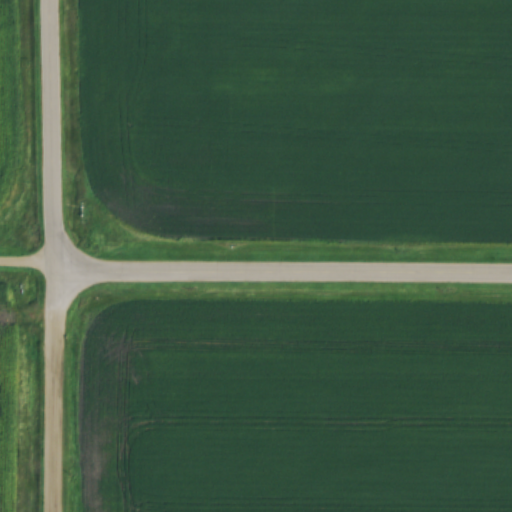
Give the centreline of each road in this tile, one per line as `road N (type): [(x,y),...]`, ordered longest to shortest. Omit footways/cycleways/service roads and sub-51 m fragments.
road 1 (residential): [(511,283),(48,280)]
road 2 (residential): [(48,280),(44,0)]
road 3 (residential): [(47,511),(48,280)]
